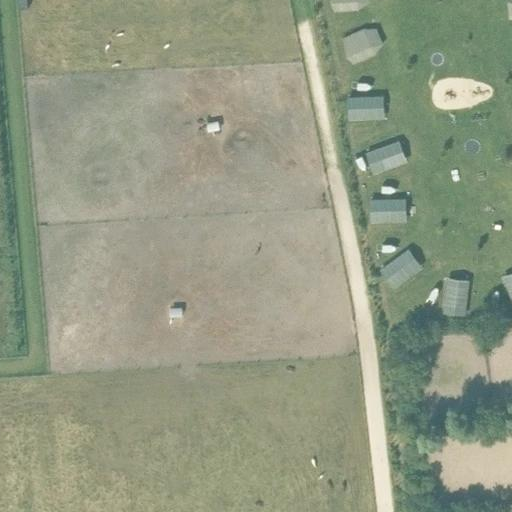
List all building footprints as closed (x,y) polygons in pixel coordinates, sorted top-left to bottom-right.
[(333,0),(332,13),(359,12),(369,4),(368,0),(333,0)] [(363,31),(341,39),(353,67),(375,56),(382,45),(377,31),(363,31)] [(384,98),(348,99),(349,122),(385,121),(384,98)] [(397,143),(365,156),(373,178),(406,164),(397,143)] [(406,201),(370,202),(371,224),(406,223),(406,201)] [(408,249),(379,271),(393,290),(423,269),(408,249)] [(511,275),(501,280),(511,306),(511,275)] [(448,282),(442,316),(464,320),(470,286),(448,282)]
